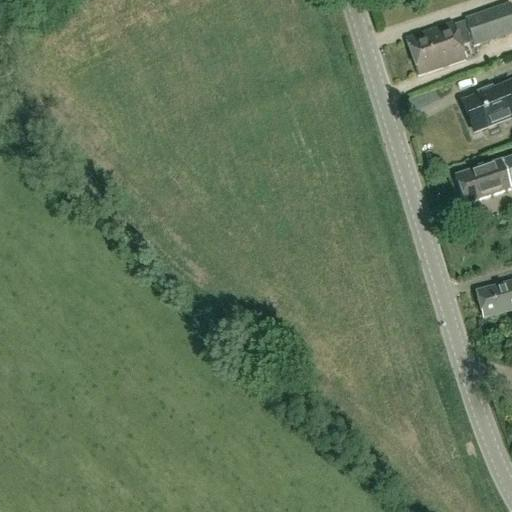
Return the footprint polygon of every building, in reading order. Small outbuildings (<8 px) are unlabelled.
[(470,34),(511,19),(511,8),(511,6),(465,21),(466,24),(454,28),(453,25),(405,42),(411,58),(471,38),(470,34)] [(459,44),(471,40),(474,49),(511,35),(511,19),(470,34),(471,38),(411,58),(418,78),(465,62),(459,44)] [(511,119),(511,84),(510,86),(491,93),(490,89),(476,95),(478,98),(462,104),(474,134),(511,119)] [(511,191),(511,158),(502,162),(502,164),(455,177),(465,206),(511,191)] [(511,283),(474,294),(482,321),(511,312),(511,283)]
